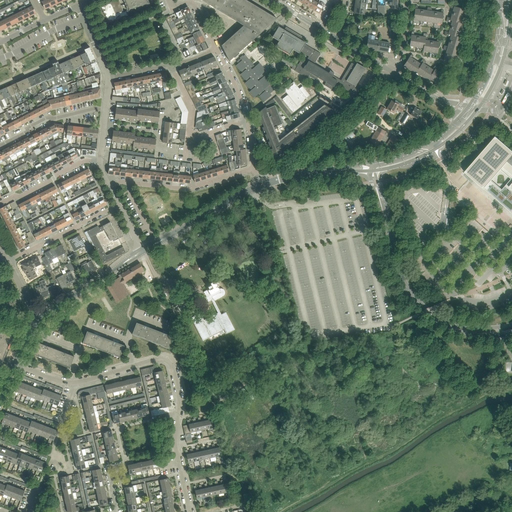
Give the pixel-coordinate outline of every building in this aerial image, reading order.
[(45,9),(51,6),(48,0),(45,0),(42,2),(45,9)] [(123,11),(121,6),(118,0),(115,0),(108,3),(108,4),(105,5),(103,6),(102,7),(101,7),(104,11),(103,12),(106,15),(105,15),(108,19),(111,22),(116,21),(122,18),(122,17),(124,17),(128,15),(127,12),(126,10),(123,11)] [(123,0),(125,4),(128,12),(138,8),(138,9),(144,6),(145,10),(157,5),(154,0),(152,0),(151,0),(152,2),(149,3),(148,0),(123,0)] [(277,18),(273,16),(246,0),(201,0),(205,2),(242,25),(245,26),(224,45),(222,47),(227,56),(229,61),(235,56),(240,51),(246,46),(252,41),(257,36),(261,32),(263,31),(271,24),(277,18)] [(315,0),(312,0),(308,6),(314,10),(318,2),(315,0)] [(387,0),(388,2),(385,2),(385,6),(391,5),(391,9),(397,9),(397,5),(397,0),(387,0)] [(318,2),(314,10),(319,13),(324,4),(321,2),(321,3),(318,2)] [(31,3),(25,6),(30,16),(36,13),(32,6),(31,3)] [(25,6),(19,9),(20,12),(24,19),(30,16),(25,6),(25,7),(25,6)] [(414,14),(413,20),(418,21),(418,20),(420,20),(423,21),(427,22),(428,16),(429,8),(427,7),(427,10),(422,10),(417,9),(418,6),(416,6),(414,13),(414,14)] [(459,8),(456,7),(451,6),(450,8),(453,9),(452,13),(451,18),(447,17),(447,19),(455,22),(457,22),(461,23),(462,19),(461,19),(462,16),(463,14),(465,10),(461,9),(460,8),(459,8)] [(189,11),(190,11),(188,7),(180,11),(176,13),(178,18),(190,13),(189,11)] [(432,8),(429,8),(428,16),(427,22),(432,23),(432,22),(434,23),(437,23),(441,24),(442,19),(442,18),(443,16),(443,10),(441,9),(441,13),(436,12),(431,11),(432,8)] [(18,22),(14,15),(13,11),(7,14),(8,18),(12,25),(18,22)] [(14,15),(18,22),(24,19),(20,12),(14,15)] [(182,23),(185,21),(189,20),(190,20),(193,19),(193,18),(194,18),(192,15),(191,14),(190,13),(178,18),(173,21),(172,21),(168,23),(171,29),(175,27),(176,27),(174,23),(180,20),(182,23)] [(3,21),(6,28),(12,25),(8,18),(3,21)] [(189,20),(185,21),(186,23),(182,24),(183,27),(177,30),(176,27),(175,27),(178,32),(184,29),(196,24),(195,22),(195,21),(194,18),(193,18),(193,19),(190,20),(189,20)] [(451,23),(450,27),(449,32),(446,31),(445,33),(453,36),(456,36),(459,37),(460,33),(460,30),(461,28),(463,24),(461,23),(457,22),(455,22),(447,19),(446,21),(451,23)] [(196,25),(196,24),(184,29),(178,32),(180,38),(183,37),(181,34),(189,30),(191,33),(199,29),(197,25),(196,25)] [(393,24),(388,26),(392,39),(398,37),(393,24)] [(276,31),(272,37),(279,41),(276,46),(289,55),(293,49),(299,53),(300,52),(301,51),(309,56),(309,57),(306,60),(302,58),(298,65),(297,66),(294,64),(291,69),(305,77),(306,75),(307,75),(316,81),(318,78),(326,82),(324,85),(331,90),(333,87),(335,84),(344,89),(356,96),(361,88),(356,85),(366,69),(357,63),(355,65),(351,63),(341,80),(333,75),(334,73),(330,70),(330,71),(329,73),(314,64),(320,54),(315,50),(305,44),(306,43),(300,39),(301,37),(286,28),(284,30),(279,27),(278,27),(276,31)] [(195,39),(202,36),(200,30),(192,34),(194,36),(187,39),(188,42),(195,39)] [(423,37),(418,36),(413,35),(414,32),(412,32),(410,41),(410,42),(410,46),(414,47),(414,46),(417,47),(419,47),(423,48),(424,46),(424,43),(426,34),(424,33),(423,37)] [(448,46),(445,45),(444,45),(444,48),(452,50),(458,52),(459,47),(459,45),(460,42),(462,38),(459,37),(456,36),(453,36),(445,33),(444,35),(450,37),(449,42),(448,46)] [(369,34),(366,47),(366,49),(388,53),(389,43),(374,40),(375,35),(369,34)] [(427,40),(428,34),(426,34),(424,43),(424,46),(423,48),(423,51),(428,52),(428,51),(430,52),(433,52),(437,53),(438,49),(438,48),(438,47),(438,45),(439,39),(437,39),(437,42),(432,41),(427,40)] [(199,44),(205,41),(202,36),(195,39),(196,42),(189,45),(190,48),(196,45),(198,44),(199,44)] [(190,48),(187,49),(190,55),(192,54),(191,51),(195,50),(197,48),(199,52),(208,48),(207,44),(207,45),(205,42),(205,41),(199,44),(198,44),(196,45),(190,48)] [(187,49),(184,42),(179,44),(182,51),(187,49)] [(100,71),(92,51),(90,47),(84,50),(86,52),(91,64),(91,65),(94,73),(100,71)] [(446,50),(445,55),(444,60),(441,59),(440,61),(448,64),(454,65),(455,61),(455,58),(456,56),(457,56),(458,52),(452,50),(444,48),(443,50),(446,50)] [(187,49),(182,51),(185,58),(191,56),(190,55),(187,49)] [(80,55),(84,64),(86,67),(87,70),(88,73),(89,75),(91,74),(88,66),(91,65),(91,64),(86,52),(80,55)] [(420,63),(416,61),(411,58),(413,55),(411,54),(407,61),(406,62),(403,66),(407,69),(407,68),(410,70),(412,71),(411,71),(415,74),(416,72),(418,69),(419,68),(424,60),(422,59),(421,62),(420,63)] [(75,57),(79,66),(84,64),(80,55),(75,57)] [(245,55),(237,61),(238,63),(236,65),(241,71),(240,71),(241,71),(241,70),(243,72),(241,74),(245,79),(245,80),(246,79),(247,81),(245,83),(250,88),(249,89),(250,88),(252,90),(250,91),(254,97),(258,94),(259,94),(260,95),(259,96),(264,101),(264,102),(272,95),(270,93),(274,90),(270,84),(272,82),(266,75),(266,74),(263,77),(261,74),(265,71),(259,63),(260,63),(255,67),(245,55)] [(70,60),(74,68),(79,66),(75,57),(70,60)] [(211,67),(217,65),(214,57),(208,59),(211,67)] [(211,67),(208,59),(201,62),(202,62),(204,69),(204,70),(211,67)] [(74,68),(70,60),(64,62),(68,71),(71,70),(72,73),(73,73),(74,76),(77,75),(75,72),(74,68)] [(420,74),(422,76),(424,77),(424,78),(428,80),(429,78),(431,75),(432,74),(437,66),(435,65),(433,68),(434,68),(433,70),(428,67),(424,64),(426,61),(424,60),(419,68),(418,69),(416,72),(420,75),(420,74)] [(52,64),(53,66),(61,84),(62,84),(67,82),(67,81),(59,64),(58,61),(52,64)] [(65,72),(68,71),(64,62),(59,64),(67,81),(70,79),(68,75),(67,75),(65,72)] [(202,62),(200,63),(199,63),(194,65),(197,73),(203,71),(202,70),(204,69),(202,62)] [(197,73),(194,65),(189,67),(192,75),(197,73)] [(61,84),(53,66),(48,69),(52,78),(54,81),(56,86),(61,84)] [(445,76),(441,73),(437,70),(439,68),(437,66),(432,74),(431,75),(429,78),(433,81),(433,80),(435,82),(437,83),(437,84),(441,86),(444,82),(447,77),(445,76)] [(192,75),(189,67),(184,69),(187,77),(192,75)] [(52,78),(48,69),(43,72),(47,80),(50,79),(51,82),(53,88),(56,86),(54,81),(52,78)] [(187,77),(184,69),(179,71),(182,79),(187,77)] [(47,80),(43,72),(37,74),(41,83),(43,86),(44,89),(45,91),(48,90),(44,81),(47,80)] [(166,72),(160,73),(161,80),(162,83),(163,88),(169,87),(168,83),(166,72)] [(210,83),(224,77),(222,72),(214,76),(215,78),(208,82),(209,83),(210,83)] [(32,76),(36,85),(41,83),(37,74),(32,76)] [(101,74),(85,79),(86,83),(94,80),(95,80),(95,79),(100,77),(101,74)] [(149,75),(143,77),(145,87),(151,86),(150,83),(149,75)] [(36,85),(32,76),(27,78),(32,89),(34,95),(37,94),(34,86),(36,85)] [(145,88),(145,87),(143,77),(137,78),(139,88),(139,89),(145,88)] [(217,82),(218,85),(227,81),(224,77),(210,83),(209,83),(210,86),(217,82)] [(27,78),(21,80),(28,96),(31,95),(29,90),(32,89),(27,78)] [(131,79),(125,80),(128,92),(133,90),(131,79)] [(24,101),(29,98),(21,80),(16,83),(20,91),(24,101)] [(122,93),(128,92),(125,80),(119,82),(122,93)] [(227,81),(218,85),(219,86),(212,89),(213,92),(228,85),(227,81)] [(293,113),(294,112),(302,106),(300,104),(307,99),(306,98),(310,95),(302,86),(299,89),(293,82),(284,90),(288,95),(282,99),(293,113)] [(24,101),(20,91),(16,83),(11,86),(15,95),(17,100),(19,103),(24,101)] [(84,85),(81,86),(82,89),(83,92),(85,101),(90,99),(87,91),(87,88),(85,88),(84,85)] [(98,85),(92,87),(94,98),(100,97),(100,88),(100,85),(98,85)] [(222,91),(222,93),(230,89),(228,85),(213,92),(214,94),(222,91)] [(11,86),(5,88),(14,106),(16,105),(12,96),(15,95),(11,86)] [(14,106),(5,88),(0,90),(4,99),(7,98),(11,107),(14,106)] [(61,106),(59,96),(56,96),(56,93),(55,93),(54,89),(52,90),(56,108),(61,106)] [(216,100),(217,100),(232,93),(230,89),(222,93),(217,95),(218,96),(215,97),(216,100)] [(52,109),(56,108),(52,90),(50,91),(52,97),(47,99),(49,103),(52,109)] [(232,93),(217,100),(216,100),(218,104),(226,100),(234,97),(232,93)] [(202,96),(198,97),(192,100),(194,104),(200,102),(204,100),(202,96)] [(292,115),(277,96),(274,98),(289,117),(292,115)] [(46,112),(52,109),(49,103),(47,99),(41,102),(42,103),(46,112)] [(220,108),(236,103),(235,99),(227,101),(219,104),(220,108)] [(392,101),(387,108),(391,111),(390,112),(394,114),(395,112),(394,111),(396,109),(401,112),(402,111),(404,108),(405,106),(399,103),(395,100),(394,102),(392,101)] [(41,114),(46,112),(42,103),(37,106),(39,109),(41,114)] [(202,106),(196,108),(198,112),(197,113),(207,109),(205,104),(202,106)] [(275,105),(266,109),(266,107),(266,106),(264,108),(256,114),(257,115),(263,130),(265,136),(274,158),(279,155),(284,151),(295,142),(302,137),(334,111),(335,111),(324,104),(324,105),(291,131),(286,134),(275,105)] [(378,113),(382,116),(386,110),(382,107),(378,113)] [(417,119),(422,112),(415,107),(410,114),(417,119)] [(36,117),(41,114),(39,109),(36,110),(36,109),(33,110),(36,117)] [(207,109),(197,113),(196,118),(205,115),(209,113),(207,109)] [(230,112),(221,114),(222,117),(239,113),(237,109),(229,111),(230,112)] [(25,112),(22,113),(26,122),(31,119),(28,114),(27,111),(25,112)] [(401,112),(397,120),(399,122),(405,113),(402,111),(401,112)] [(22,113),(17,116),(19,119),(21,124),(26,122),(22,113)] [(239,113),(222,117),(223,119),(226,118),(227,121),(231,119),(240,117),(239,116),(239,113)] [(404,124),(410,115),(405,113),(399,122),(400,122),(398,124),(403,127),(404,124)] [(196,124),(201,121),(207,119),(205,115),(196,118),(196,124)] [(14,120),(12,121),(15,128),(21,124),(19,119),(18,120),(15,121),(14,120)] [(0,123),(5,133),(10,130),(7,124),(5,121),(0,123)] [(10,130),(15,128),(12,121),(7,124),(10,130)] [(211,127),(210,123),(198,128),(199,132),(207,129),(211,127)] [(371,123),(369,126),(376,131),(370,141),(377,146),(386,131),(378,127),(371,123)] [(54,124),(49,127),(53,135),(53,136),(53,138),(59,135),(58,132),(58,131),(58,130),(54,124)] [(58,130),(58,131),(58,132),(63,133),(64,125),(55,124),(54,124),(58,130)] [(49,127),(43,130),(48,138),(48,139),(53,136),(53,135),(49,127)] [(43,130),(38,133),(41,139),(42,141),(48,138),(43,130)] [(344,138),(347,142),(354,136),(351,132),(344,138)] [(33,135),(36,141),(41,139),(38,133),(33,135)] [(27,138),(31,144),(36,141),(33,135),(27,138)] [(398,144),(400,140),(392,135),(386,146),(387,147),(398,144)] [(354,136),(347,142),(350,145),(358,140),(354,136)] [(511,150),(496,136),(464,172),(511,213),(511,150)] [(31,144),(27,138),(22,141),(25,148),(26,149),(28,148),(27,146),(31,144)] [(22,141),(17,144),(21,152),(24,150),(23,149),(25,148),(22,141)] [(17,144),(11,146),(14,153),(15,152),(16,154),(17,156),(22,154),(21,152),(17,144)] [(14,153),(11,146),(6,149),(10,158),(13,156),(13,155),(16,154),(15,152),(14,153)] [(73,148),(70,148),(66,147),(68,152),(72,160),(77,157),(77,158),(78,157),(73,148)] [(10,158),(6,149),(1,152),(5,161),(10,158)] [(68,152),(63,154),(67,163),(72,160),(68,152)] [(57,157),(62,166),(67,163),(63,154),(57,157)] [(56,168),(62,166),(57,157),(52,160),(56,168)] [(156,169),(155,179),(161,180),(162,169),(163,164),(163,160),(159,159),(158,163),(160,163),(160,169),(156,168),(156,169)] [(47,163),(48,165),(51,171),(56,168),(52,160),(47,163)] [(47,163),(42,166),(46,174),(51,171),(48,165),(47,163)] [(42,166),(36,169),(37,171),(40,177),(46,174),(42,166)] [(88,169),(83,171),(87,180),(92,177),(91,175),(91,174),(88,169)] [(25,173),(30,182),(35,179),(32,174),(30,170),(25,173)] [(37,171),(32,174),(35,179),(40,177),(37,171)] [(83,171),(78,174),(81,180),(82,183),(87,180),(83,171)] [(24,185),(30,182),(25,173),(20,176),(24,185)] [(75,183),(81,180),(78,174),(72,177),(75,183)] [(14,179),(16,182),(19,188),(24,185),(20,176),(14,179)] [(72,177),(67,179),(70,185),(75,183),(72,177)] [(67,179),(62,182),(65,188),(66,190),(69,189),(70,188),(72,187),(70,185),(67,179)] [(14,190),(19,188),(16,182),(11,185),(14,190)] [(65,188),(62,182),(57,185),(60,191),(65,188)] [(55,186),(49,189),(53,196),(59,193),(55,186)] [(49,189),(44,191),(47,197),(49,200),(52,198),(53,201),(52,201),(54,205),(54,207),(58,205),(56,201),(53,196),(49,189)] [(101,207),(94,193),(93,190),(89,193),(91,196),(93,195),(94,198),(91,200),(91,201),(96,210),(97,209),(100,208),(101,207)] [(39,194),(42,200),(47,197),(44,191),(39,194)] [(96,192),(94,193),(101,207),(107,204),(104,198),(102,195),(99,197),(98,195),(96,192)] [(86,203),(91,212),(96,210),(91,201),(89,202),(88,201),(89,201),(87,198),(86,197),(89,196),(88,193),(82,196),(84,199),(86,203)] [(41,204),(44,203),(43,202),(42,200),(39,194),(34,197),(37,202),(40,201),(41,204)] [(34,197),(29,199),(34,210),(36,213),(37,215),(39,214),(36,207),(38,205),(37,202),(34,197)] [(29,199),(23,202),(26,208),(28,210),(31,209),(32,212),(34,210),(29,199)] [(24,209),(26,208),(23,202),(18,205),(25,217),(27,216),(24,209)] [(89,213),(91,212),(86,203),(81,206),(86,215),(89,213)] [(5,206),(0,208),(0,211),(2,215),(8,212),(7,210),(9,208),(7,205),(5,206)] [(65,205),(59,208),(61,212),(63,216),(68,224),(73,221),(72,220),(70,215),(68,212),(66,213),(64,210),(66,209),(65,205)] [(76,208),(81,217),(82,217),(86,215),(81,206),(81,205),(78,206),(78,207),(76,208)] [(72,214),(75,220),(79,218),(80,218),(81,217),(76,208),(75,206),(72,207),(75,213),(72,214)] [(2,215),(5,221),(11,218),(8,212),(2,215)] [(63,227),(68,224),(63,216),(58,218),(59,221),(63,227)] [(8,227),(14,223),(11,218),(5,221),(8,227)] [(48,223),(49,226),(52,232),(56,230),(57,230),(57,229),(54,224),(51,218),(49,219),(51,222),(48,223)] [(57,229),(63,227),(59,221),(54,224),(57,229)] [(28,224),(34,234),(37,240),(42,237),(39,232),(38,232),(37,231),(36,232),(33,228),(34,227),(31,222),(28,224)] [(106,255),(96,234),(105,230),(110,241),(118,237),(110,222),(103,226),(99,228),(98,226),(87,231),(94,246),(104,264),(126,252),(123,247),(106,255)] [(11,232),(17,229),(14,223),(8,227),(11,232)] [(42,230),(39,232),(42,237),(47,235),(44,229),(43,226),(42,225),(39,226),(42,230)] [(47,235),(52,232),(49,226),(44,229),(47,235)] [(14,238),(20,235),(17,229),(11,232),(14,238)] [(17,244),(23,240),(20,235),(14,238),(17,244)] [(71,240),(74,246),(75,248),(80,245),(82,248),(83,247),(85,246),(83,242),(80,235),(76,237),(77,238),(71,240)] [(19,249),(25,246),(23,240),(17,244),(19,249)] [(61,244),(53,249),(57,257),(58,260),(67,255),(61,244)] [(45,256),(41,258),(41,259),(41,258),(43,262),(48,271),(52,269),(49,264),(53,262),(52,259),(57,257),(53,249),(44,253),(45,256)] [(68,257),(66,258),(68,263),(71,262),(73,261),(75,260),(72,255),(68,257)] [(33,268),(41,264),(37,257),(22,264),(30,280),(37,276),(33,268)] [(97,258),(93,260),(98,269),(101,266),(97,258)] [(80,267),(80,269),(82,272),(83,272),(84,271),(85,272),(87,275),(87,274),(93,270),(94,271),(97,269),(91,260),(87,262),(86,261),(84,262),(85,263),(81,265),(82,266),(80,267)] [(144,271),(140,262),(118,275),(119,277),(106,285),(116,302),(127,296),(130,294),(124,283),(135,276),(137,279),(144,275),(142,272),(144,271)] [(76,282),(71,272),(70,271),(63,274),(65,277),(69,286),(76,282)] [(57,278),(62,289),(69,286),(65,277),(63,274),(57,278)] [(40,285),(35,286),(37,293),(38,292),(39,294),(38,294),(38,296),(39,296),(39,298),(45,297),(49,296),(48,292),(50,291),(52,295),(55,293),(53,288),(55,287),(55,285),(47,287),(44,280),(43,280),(39,282),(40,285)] [(205,297),(200,300),(202,304),(211,300),(213,299),(214,300),(223,296),(224,295),(225,293),(224,291),(223,289),(221,289),(219,289),(218,288),(219,288),(218,287),(217,285),(219,283),(217,280),(210,283),(211,285),(208,287),(209,290),(207,291),(207,290),(204,292),(206,296),(205,297)] [(493,290),(484,293),(486,299),(495,296),(493,290)] [(200,313),(192,317),(204,340),(224,330),(226,334),(233,330),(224,313),(221,314),(214,300),(213,299),(211,300),(218,313),(204,320),(200,313)] [(151,341),(155,330),(149,327),(147,326),(147,324),(144,323),(143,325),(141,324),(136,322),(132,334),(133,335),(133,333),(150,340),(150,341),(151,341)] [(0,348),(6,350),(7,351),(8,349),(6,349),(9,342),(10,343),(12,338),(11,337),(13,332),(14,332),(15,331),(8,329),(3,327),(0,333),(0,348)] [(160,331),(155,330),(151,341),(151,342),(152,340),(169,347),(168,348),(169,349),(174,337),(168,334),(165,333),(166,332),(163,330),(162,332),(160,331)] [(101,350),(106,338),(97,335),(98,333),(95,332),(94,334),(92,333),(87,331),(83,341),(83,342),(82,343),(83,343),(84,342),(101,348),(100,350),(101,350)] [(112,341),(111,340),(106,338),(101,350),(102,350),(102,349),(119,356),(119,357),(120,357),(124,345),(118,343),(116,342),(116,340),(113,339),(112,341)] [(51,361),(55,349),(49,347),(47,346),(48,344),(44,343),(44,344),(42,344),(37,342),(32,354),(33,354),(34,353),(51,359),(50,361),(51,361)] [(70,368),(74,356),(68,354),(65,353),(66,351),(63,350),(62,352),(60,351),(55,349),(51,361),(52,361),(52,360),(69,366),(68,368),(70,368)] [(162,370),(157,372),(154,373),(155,379),(164,376),(162,370)] [(138,377),(134,378),(136,387),(142,385),(140,377),(138,377)] [(119,382),(116,382),(118,391),(124,389),(122,381),(119,382)] [(158,390),(167,388),(166,384),(165,382),(157,384),(158,390)] [(83,402),(91,400),(90,394),(89,394),(87,395),(84,396),(82,390),(81,390),(80,391),(79,392),(78,393),(78,394),(78,395),(79,396),(80,399),(82,399),(83,402)] [(49,402),(52,392),(48,391),(44,400),(49,402)] [(53,404),(57,394),(52,392),(49,402),(53,404)] [(57,405),(61,396),(57,394),(53,404),(57,405)] [(158,403),(161,402),(169,400),(169,396),(168,394),(159,396),(156,397),(158,403)] [(93,406),(84,408),(85,410),(86,414),(94,412),(97,411),(95,406),(93,406)] [(147,406),(141,408),(143,416),(147,415),(147,416),(150,415),(147,406)] [(6,424),(10,414),(6,413),(6,412),(2,422),(6,424)] [(204,416),(203,417),(204,421),(205,421),(207,429),(212,428),(211,419),(206,420),(205,416),(204,416)] [(199,418),(198,418),(199,422),(200,422),(201,430),(207,429),(205,421),(204,421),(201,421),(200,417),(199,418)] [(193,419),(194,423),(196,431),(201,430),(200,422),(199,422),(196,423),(195,419),(193,419)] [(189,420),(187,420),(188,425),(189,424),(189,427),(190,430),(190,432),(196,431),(194,423),(190,424),(189,420)] [(31,422),(27,421),(23,430),(27,432),(32,421),(31,422)] [(28,430),(32,432),(36,422),(32,421),(27,432),(28,432),(28,430)] [(49,427),(44,426),(41,435),(45,437),(49,427)] [(53,429),(49,438),(54,440),(57,430),(53,429)] [(111,430),(103,432),(104,438),(112,436),(112,433),(111,430)] [(80,444),(79,438),(70,440),(72,446),(80,444)] [(114,442),(106,444),(107,450),(115,448),(114,444),(115,444),(114,442)] [(213,444),(212,444),(213,449),(214,448),(216,457),(221,455),(219,447),(215,448),(214,444),(213,444)] [(207,445),(207,446),(207,450),(208,450),(210,458),(216,457),(214,448),(213,449),(209,449),(209,445),(207,445)] [(202,447),(201,447),(202,451),(203,451),(205,459),(210,458),(208,450),(207,450),(204,450),(203,446),(202,447)] [(197,448),(196,448),(197,452),(199,460),(205,459),(203,451),(202,451),(199,452),(198,448),(197,448)] [(191,449),(190,449),(191,453),(192,453),(194,461),(199,460),(197,452),(193,453),(192,449),(191,449)] [(83,456),(81,450),(73,452),(73,454),(74,454),(74,458),(83,456)] [(187,450),(185,450),(186,455),(187,455),(188,462),(194,461),(192,453),(191,453),(188,454),(187,450)] [(11,462),(15,464),(20,452),(19,452),(19,454),(15,452),(11,462)] [(20,464),(24,454),(20,452),(15,464),(16,462),(20,464)] [(23,469),(24,465),(28,456),(24,454),(20,464),(19,467),(23,469)] [(75,461),(76,464),(84,462),(84,459),(90,458),(89,454),(83,456),(74,458),(75,461)] [(117,454),(108,456),(110,462),(111,461),(118,460),(117,456),(117,454)] [(32,457),(28,456),(24,465),(28,467),(32,457)] [(28,467),(33,469),(37,459),(32,457),(28,467)] [(37,470),(41,472),(45,462),(41,461),(37,470)] [(84,462),(76,464),(76,466),(77,470),(89,467),(88,461),(84,462)] [(60,477),(62,483),(70,482),(69,475),(63,477),(60,477)] [(95,482),(93,483),(94,489),(96,488),(104,486),(103,483),(104,483),(103,480),(95,482)] [(222,480),(221,480),(221,485),(222,484),(224,493),(229,491),(230,491),(228,483),(223,484),(223,480),(222,480)] [(216,481),(215,482),(216,486),(217,486),(219,494),(224,493),(222,484),(221,485),(218,485),(217,481),(216,481)] [(211,483),(210,483),(211,487),(213,495),(219,494),(217,486),(216,486),(213,487),(212,482),(211,483)] [(205,484),(204,484),(205,488),(206,488),(208,496),(213,495),(211,487),(207,488),(206,484),(205,484)] [(136,485),(125,487),(126,494),(134,492),(137,491),(136,485)] [(200,485),(199,485),(200,489),(201,489),(202,497),(208,496),(206,488),(205,488),(202,489),(201,485),(200,485)] [(12,486),(8,496),(12,497),(16,487),(12,486)] [(196,486),(194,486),(195,491),(197,498),(202,497),(201,489),(200,489),(197,490),(196,486)] [(16,487),(12,497),(16,499),(20,489),(16,487)] [(20,489),(16,499),(21,500),(25,491),(20,489)] [(172,492),(171,490),(163,492),(160,492),(161,498),(163,498),(171,496),(172,496),(171,492),(172,492)] [(73,493),(64,495),(65,499),(65,501),(74,499),(76,499),(75,493),(73,493)] [(127,506),(136,504),(137,504),(135,498),(127,499),(127,502),(128,502),(128,505),(127,505),(127,506)]
